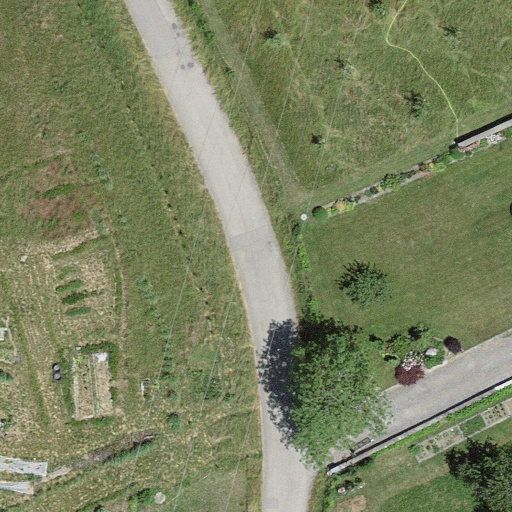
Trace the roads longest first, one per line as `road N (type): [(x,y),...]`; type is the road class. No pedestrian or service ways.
road 1 (unclassified): [(145,0),(298,337),(304,462)]
road 2 (unclassified): [(511,357),(304,462)]
